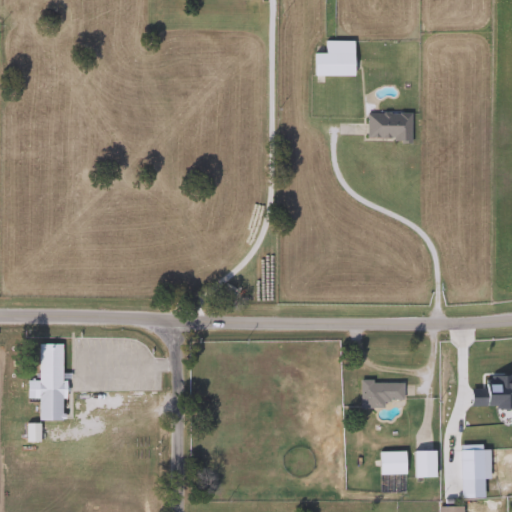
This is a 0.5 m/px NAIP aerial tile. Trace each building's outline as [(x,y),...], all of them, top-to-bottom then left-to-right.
[(351,76),(311,76),(311,53),(323,53),(323,40),(351,40),(351,76)] [(408,110),(408,140),(362,140),(362,110),(408,110)] [(35,398),(23,398),(23,381),(35,381),(35,344),(59,344),(59,420),(35,420),(35,398)] [(382,407),(356,407),(357,380),(399,381),(399,400),(382,400),(382,407)] [(411,450),(432,450),(432,478),(411,478),(411,450)] [(402,474),(376,474),(376,452),(402,452),(402,474)]
